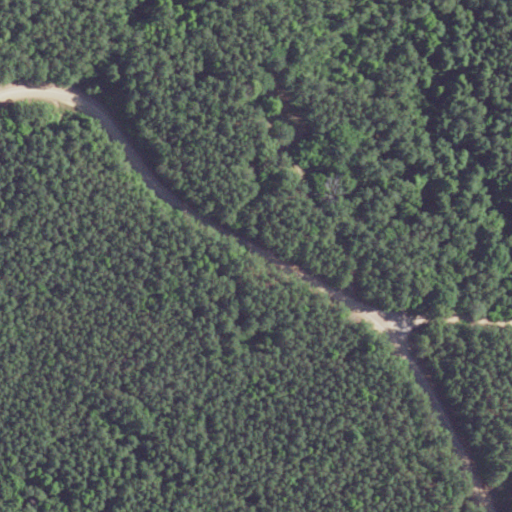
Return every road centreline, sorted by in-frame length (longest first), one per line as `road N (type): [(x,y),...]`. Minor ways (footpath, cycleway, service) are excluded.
road 1 (residential): [(377,325),(303,274),(175,208),(90,112),(37,95),(0,102)]
road 2 (residential): [(489,511),(441,411),(377,325)]
road 3 (residential): [(377,325),(511,329)]
